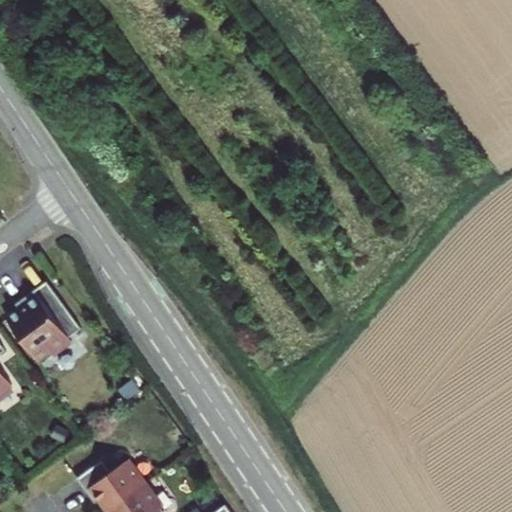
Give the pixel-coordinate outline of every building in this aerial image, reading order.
[(19,308),(6,317),(38,360),(50,351),(53,354),(72,340),(69,337),(82,328),(47,281),(33,291),(37,296),(19,308)] [(16,304),(19,308),(37,296),(33,291),(16,304)] [(0,392),(12,384),(0,368),(0,353),(5,350),(0,342),(0,392)] [(143,390),(136,380),(124,389),(131,399),(143,390)] [(100,500),(108,510),(145,483),(128,459),(111,472),(102,459),(77,478),(87,491),(91,488),(100,500)] [(145,483),(108,510),(109,511),(154,511),(163,506),(145,483)] [(87,491),(96,503),(100,500),(91,488),(87,491)]
